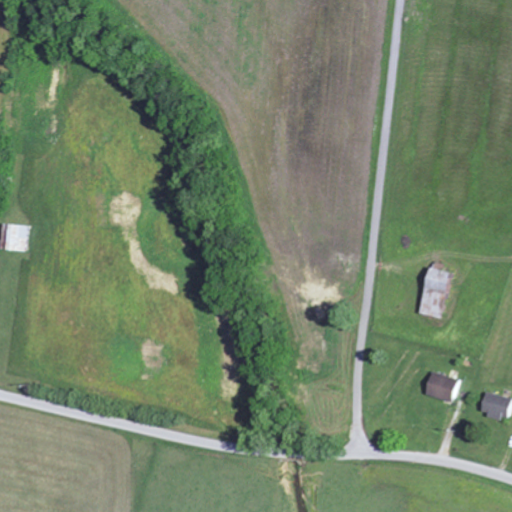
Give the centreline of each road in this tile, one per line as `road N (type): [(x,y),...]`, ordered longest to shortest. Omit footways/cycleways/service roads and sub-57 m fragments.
road 1 (residential): [(360,455),(359,368),(400,0)]
road 2 (residential): [(408,458),(247,450),(0,396)]
